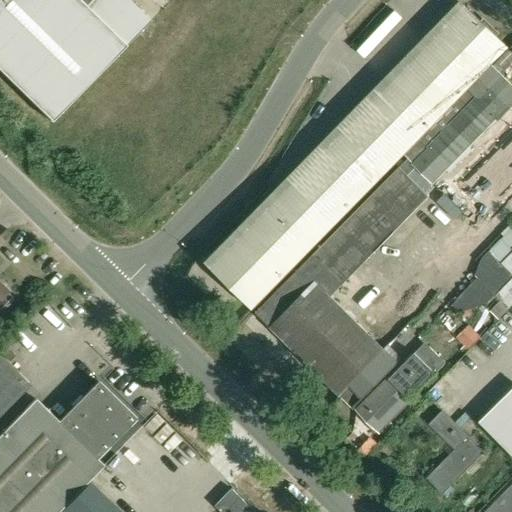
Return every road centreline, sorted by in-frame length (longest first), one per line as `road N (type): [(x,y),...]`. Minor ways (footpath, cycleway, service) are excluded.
road 1 (unclassified): [(116,289),(223,183),(303,55),(348,0)]
road 2 (residential): [(345,511),(116,289)]
road 3 (residential): [(116,289),(0,173)]
